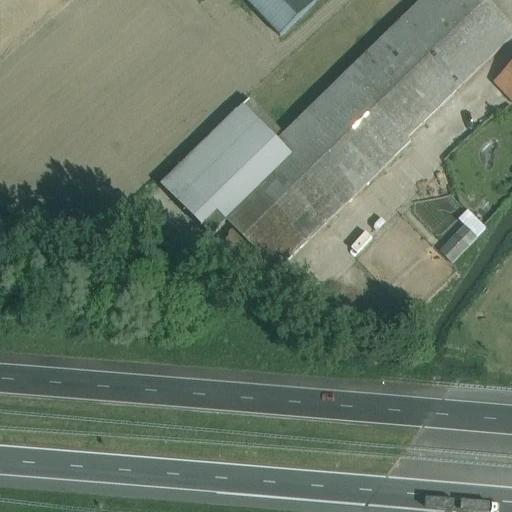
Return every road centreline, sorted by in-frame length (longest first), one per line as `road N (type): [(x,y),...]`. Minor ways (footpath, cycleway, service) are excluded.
road 1 (motorway): [(511,422),(0,376)]
road 2 (motorway): [(0,458),(511,502)]
